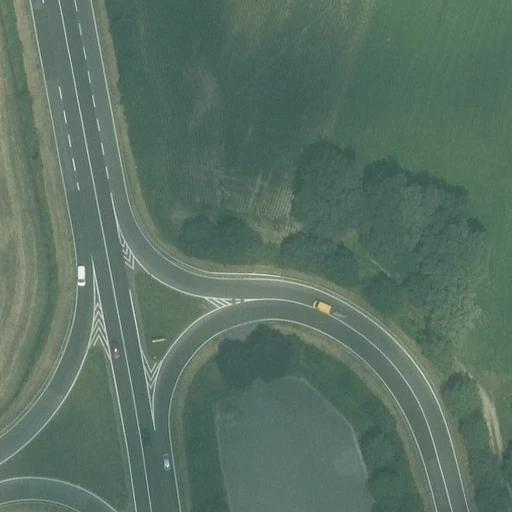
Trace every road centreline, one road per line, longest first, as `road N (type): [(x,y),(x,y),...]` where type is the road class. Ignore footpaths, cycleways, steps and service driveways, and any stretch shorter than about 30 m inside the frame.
road 1 (primary): [(151,511),(85,129)]
road 2 (primary): [(85,129),(82,327),(43,411),(0,452)]
road 3 (primary): [(272,301),(327,312),(391,360),(432,435),(450,511)]
road 4 (primary): [(272,301),(205,287),(150,262),(125,226),(85,129)]
road 5 (primary): [(166,511),(160,380),(204,326),(272,301)]
road 6 (primary): [(85,129),(59,0)]
